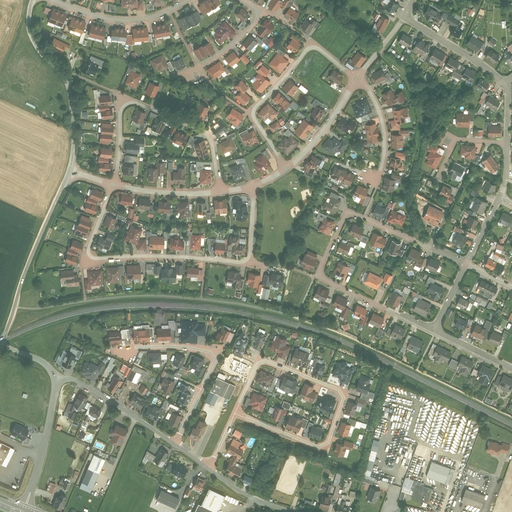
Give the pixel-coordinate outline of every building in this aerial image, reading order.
[(120,0),(121,7),(126,7),(126,8),(133,8),(132,7),(136,7),(136,11),(143,10),(143,2),(137,2),(137,0),(120,0)] [(206,0),(199,5),(200,6),(199,7),(204,15),(212,9),(206,0)] [(214,0),(206,0),(212,9),(212,10),(218,6),(214,0)] [(271,0),(268,6),(276,12),(281,5),(282,5),(281,7),(284,9),(290,0),(289,0),(285,0),(284,3),(283,2),(284,2),(281,0),(271,0)] [(394,12),(399,4),(392,0),(388,0),(388,1),(389,2),(386,7),(386,8),(392,11),(394,12)] [(291,6),(284,16),(293,23),(301,14),(291,6)] [(438,11),(429,6),(424,14),(427,15),(426,18),(426,19),(429,20),(430,20),(431,17),(434,19),(435,17),(437,13),(438,11)] [(50,16),(48,21),(62,26),(67,13),(53,8),(52,10),(50,16)] [(237,13),(235,15),(236,15),(243,22),(245,21),(249,16),(241,8),(241,9),(240,9),(236,13),(237,13)] [(441,15),(440,18),(453,26),(455,27),(457,28),(460,21),(455,18),(443,11),(441,15)] [(197,12),(188,17),(192,25),(193,26),(202,21),(197,12)] [(390,19),(382,14),(381,15),(379,20),(376,25),(378,26),(377,28),(383,31),(390,19)] [(187,15),(177,20),(183,30),(192,25),(188,17),(187,15)] [(72,17),(67,28),(70,29),(68,33),(73,35),(74,31),(82,34),(86,22),(72,17)] [(306,19),(301,27),(304,29),(303,31),(306,33),(307,31),(309,32),(314,24),(306,19)] [(275,27),(265,20),(260,26),(262,27),(257,33),(263,37),(268,31),(270,33),(275,27)] [(211,34),(220,43),(228,36),(231,39),(237,33),(225,21),(219,26),(219,27),(214,32),(214,31),(211,34)] [(248,23),(245,21),(243,22),(238,27),(241,30),(248,23)] [(167,23),(160,25),(162,36),(169,35),(167,23)] [(106,27),(91,24),(89,34),(86,33),(85,38),(88,39),(88,36),(89,36),(95,38),(96,38),(102,39),(103,40),(106,27)] [(160,25),(153,26),(155,38),(156,37),(157,40),(162,39),(162,36),(160,25)] [(461,32),(455,28),(455,27),(453,26),(453,27),(449,33),(458,38),(461,32)] [(114,29),(111,29),(111,40),(112,40),(117,40),(118,40),(126,40),(127,30),(123,30),(123,28),(114,27),(114,29)] [(135,29),(132,29),(133,39),(133,41),(135,41),(141,41),(144,40),(148,40),(148,35),(147,28),(144,28),(144,27),(135,28),(135,29)] [(250,36),(256,41),(258,37),(252,31),(249,35),(250,36)] [(404,33),(398,41),(407,47),(413,39),(404,33)] [(473,35),(466,44),(477,51),(483,43),(477,38),(473,35)] [(250,36),(243,44),(250,51),(251,50),(254,47),(258,43),(256,41),(250,36)] [(269,40),(266,43),(270,48),(276,41),(272,37),(269,40)] [(70,46),(53,38),(50,46),(62,52),(64,48),(68,50),(70,46)] [(292,40),(286,47),(289,49),(292,51),(295,53),(301,45),(298,43),(293,38),(292,40)] [(419,38),(413,49),(423,55),(430,45),(419,38)] [(491,38),(488,42),(493,46),(497,42),(491,38)] [(201,47),(206,54),(207,55),(214,51),(210,43),(209,42),(201,47)] [(194,50),(193,50),(193,51),(198,59),(206,54),(201,47),(201,46),(194,50)] [(397,57),(400,54),(391,47),(388,50),(397,57)] [(278,53),(283,57),(286,54),(279,48),(276,52),(278,53)] [(435,48),(429,57),(431,58),(440,63),(445,55),(435,48)] [(492,49),(486,56),(494,63),(500,56),(492,49)] [(367,58),(358,51),(352,60),(351,60),(356,64),(360,67),(367,58)] [(234,52),(225,59),(232,67),(240,60),(234,52)] [(280,74),(290,62),(283,57),(278,53),(269,64),(280,74)] [(163,54),(150,60),(154,70),(158,69),(159,72),(168,68),(169,67),(167,64),(163,54)] [(244,54),(239,58),(246,65),(250,61),(244,54)] [(91,57),(89,61),(93,63),(92,65),(98,68),(101,69),(104,62),(91,57)] [(181,57),(172,61),(177,70),(186,66),(181,57)] [(459,62),(451,57),(445,66),(453,71),(454,72),(456,67),(459,62)] [(261,59),(255,65),(258,69),(264,63),(261,59)] [(354,67),(356,64),(351,60),(352,60),(350,59),(347,63),(354,67)] [(89,61),(86,60),(81,71),(88,74),(89,72),(91,72),(94,74),(95,74),(98,68),(92,65),(93,63),(89,61)] [(220,62),(207,71),(213,80),(225,72),(226,71),(220,62)] [(262,75),(262,74),(265,77),(271,72),(263,64),(257,71),(259,73),(259,72),(262,75)] [(127,73),(129,74),(130,70),(135,72),(137,68),(130,65),(127,73)] [(464,72),(456,67),(454,72),(453,71),(451,75),(460,80),(462,77),(461,76),(464,72)] [(467,67),(464,72),(461,76),(462,77),(471,82),(476,73),(467,67)] [(382,69),(372,75),(377,84),(385,79),(387,78),(385,75),(382,69)] [(135,72),(130,70),(129,74),(125,84),(136,88),(141,75),(135,72)] [(334,71),(329,77),(332,79),(330,82),(332,84),(334,85),(336,82),(338,84),(339,84),(343,78),(341,76),(342,74),(337,71),(336,72),(334,71)] [(252,84),(261,93),(271,83),(265,77),(262,74),(262,75),(259,72),(255,77),(257,79),(255,82),(252,84)] [(481,77),(475,86),(484,92),(490,83),(481,77)] [(239,92),(235,96),(243,105),(251,98),(245,92),(249,88),(241,80),(234,87),(239,92)] [(290,80),(283,88),(291,95),(299,87),(290,80)] [(150,82),(145,93),(155,97),(157,90),(159,86),(157,85),(150,82)] [(382,99),(382,101),(383,103),(386,104),(387,103),(389,107),(399,101),(397,99),(396,96),(391,89),(382,94),(384,98),(382,99)] [(401,102),(405,100),(400,91),(396,94),(397,95),(396,96),(397,99),(399,98),(401,102)] [(284,99),(279,93),(273,99),(279,105),(284,99)] [(110,95),(99,96),(100,104),(100,105),(108,104),(111,104),(110,95)] [(487,101),(485,104),(496,110),(501,102),(491,95),(487,101)] [(352,107),(357,118),(360,117),(368,114),(373,111),(367,98),(355,103),(356,105),(352,107)] [(290,104),(284,99),(279,105),(278,105),(284,111),(290,104)] [(317,105),(321,108),(324,104),(316,99),(311,105),(315,107),(317,105)] [(203,122),(210,108),(201,103),(193,117),(203,122)] [(278,113),(268,103),(261,110),(257,114),(264,121),(268,117),(272,120),(278,113)] [(109,110),(108,104),(100,105),(100,104),(98,104),(99,108),(99,112),(101,112),(101,111),(109,110)] [(319,120),(325,111),(321,108),(317,105),(315,107),(310,114),(319,120)] [(244,116),(232,108),(227,117),(230,119),(228,121),(233,124),(237,126),(240,122),(244,116)] [(395,120),(389,121),(390,130),(401,129),(400,123),(407,122),(406,117),(409,116),(408,108),(393,110),(395,120)] [(109,110),(101,111),(101,112),(102,119),(113,118),(112,109),(109,110)] [(146,113),(136,109),(131,120),(133,120),(141,124),(142,120),(146,113)] [(457,113),(457,127),(470,127),(470,113),(469,113),(465,113),(457,113)] [(368,114),(360,117),(362,122),(370,120),(368,114)] [(164,120),(156,117),(151,129),(152,129),(159,132),(159,131),(160,131),(163,124),(163,123),(164,120)] [(304,119),(295,131),(305,139),(314,126),(304,119)] [(343,119),(337,127),(345,132),(348,129),(351,125),(351,124),(343,119)] [(228,130),(219,120),(210,127),(218,137),(223,132),(225,133),(228,130)] [(277,121),(269,127),(273,133),(282,127),(277,121)] [(371,123),(365,124),(365,125),(365,127),(367,140),(368,143),(379,141),(378,135),(379,135),(378,129),(377,129),(376,122),(371,123)] [(101,132),(101,134),(112,135),(113,127),(110,127),(110,124),(101,124),(101,127),(101,132)] [(177,126),(172,124),(168,133),(173,135),(177,126)] [(489,131),(489,137),(502,137),(502,126),(491,126),(489,126),(489,131)] [(176,130),(171,141),(175,143),(179,145),(183,147),(188,135),(176,130)] [(248,133),(240,136),(241,137),(245,146),(249,144),(250,147),(260,143),(254,130),(248,133)] [(112,135),(101,134),(100,134),(99,139),(99,144),(108,144),(109,142),(112,142),(112,135)] [(399,134),(392,135),(392,148),(403,148),(403,134),(399,134)] [(285,137),(277,145),(288,156),(300,144),(293,137),(291,135),(290,137),(287,139),(285,137)] [(126,142),(125,153),(138,154),(139,145),(144,145),(144,138),(135,138),(135,142),(126,142)] [(228,139),(218,144),(223,154),(224,154),(229,151),(236,148),(232,139),(231,138),(228,139)] [(329,139),(322,147),(334,156),(334,155),(338,150),(341,152),(342,153),(348,145),(342,140),(340,143),(334,138),(331,141),(329,139)] [(204,139),(193,143),(196,152),(197,156),(199,159),(209,156),(204,139)] [(436,169),(443,156),(443,155),(437,152),(439,148),(431,143),(427,150),(430,152),(426,158),(428,159),(427,162),(428,163),(427,164),(436,169)] [(477,146),(461,145),(461,154),(465,155),(465,158),(476,159),(477,146)] [(439,147),(439,148),(437,152),(443,155),(445,150),(439,147)] [(111,149),(100,149),(100,156),(99,158),(108,158),(111,158),(111,149)] [(263,153),(268,160),(271,157),(266,150),(262,153),(262,154),(263,153)] [(268,160),(263,153),(262,154),(255,159),(257,162),(254,164),(260,173),(272,166),(268,160)] [(500,166),(491,154),(483,161),(492,172),(500,166)] [(309,162),(307,161),(303,169),(310,173),(314,166),(317,168),(321,159),(316,157),(313,155),(309,162)] [(108,164),(108,158),(99,158),(100,156),(98,156),(97,165),(99,165),(99,163),(108,164)] [(401,158),(391,157),(389,168),(400,170),(401,158)] [(241,162),(243,168),(248,166),(244,158),(238,159),(235,160),(237,164),(241,162)] [(124,162),(123,162),(122,175),(133,176),(134,163),(133,163),(124,162)] [(153,182),(154,181),(158,181),(158,172),(164,173),(164,162),(156,162),(156,168),(148,168),(147,180),(149,182),(153,182)] [(237,164),(229,167),(234,181),(246,177),(243,168),(241,162),(237,164)] [(108,164),(99,163),(99,165),(99,172),(110,172),(110,164),(108,164)] [(464,169),(453,163),(448,173),(453,176),(454,174),(458,175),(460,177),(463,171),(464,169)] [(340,167),(339,168),(336,166),(330,177),(332,178),(337,180),(341,182),(350,186),(355,175),(351,173),(349,172),(348,172),(342,169),(340,167)] [(173,172),(172,183),(176,183),(177,184),(180,184),(181,183),(185,183),(185,168),(178,167),(177,172),(173,172)] [(203,170),(200,169),(200,171),(200,177),(199,183),(210,184),(211,170),(203,170)] [(466,172),(463,171),(460,177),(458,175),(455,180),(460,182),(466,172)] [(396,180),(385,177),(382,189),(393,192),(396,180)] [(497,185),(488,180),(484,188),(493,192),(497,185)] [(370,190),(358,185),(353,197),(355,201),(363,205),(367,195),(370,190)] [(452,190),(443,186),(439,194),(446,198),(445,201),(446,201),(451,204),(454,198),(450,196),(452,190)] [(103,193),(93,189),(90,196),(89,197),(97,200),(100,201),(103,193)] [(95,206),(97,200),(89,197),(90,196),(88,195),(85,203),(87,204),(87,202),(95,206)] [(133,197),(122,195),(120,204),(130,206),(131,206),(131,205),(133,197)] [(371,197),(367,195),(363,205),(366,207),(371,197)] [(325,201),(322,208),(335,214),(341,201),(338,199),(332,197),(331,197),(331,199),(329,203),(326,202),(325,201)] [(481,199),(477,197),(472,208),(482,213),(488,202),(481,199)] [(151,200),(139,198),(138,209),(148,210),(150,210),(150,207),(151,200)] [(226,199),(214,200),(214,209),(215,213),(215,214),(227,213),(226,199)] [(243,201),(233,200),(233,208),(237,208),(236,219),(247,219),(247,206),(243,206),(243,201)] [(170,202),(158,201),(157,212),(158,213),(164,213),(167,213),(169,213),(169,212),(170,202)] [(95,206),(87,202),(87,204),(84,210),(94,215),(98,207),(95,206)] [(189,202),(175,202),(176,213),(179,213),(179,217),(189,217),(190,217),(189,214),(189,202)] [(206,202),(197,202),(197,215),(206,214),(206,202)] [(430,205),(423,219),(425,220),(437,226),(444,212),(435,208),(430,205)] [(377,206),(372,215),(382,219),(386,210),(377,206)] [(400,210),(397,212),(393,210),(392,210),(387,221),(393,224),(394,222),(402,226),(406,216),(405,216),(404,212),(400,210)] [(316,218),(322,221),(324,217),(326,218),(327,215),(319,212),(318,214),(316,218)] [(511,215),(504,212),(501,217),(498,222),(509,227),(511,222),(511,221),(511,215)] [(81,216),(77,225),(88,229),(91,223),(88,222),(89,219),(81,216)] [(116,219),(107,216),(103,225),(112,228),(116,219)] [(322,221),(318,231),(329,236),(335,222),(326,218),(324,217),(322,221)] [(479,221),(470,217),(466,226),(475,230),(479,221)] [(365,229),(354,224),(351,230),(350,234),(349,235),(360,240),(365,229)] [(88,229),(77,225),(74,234),(82,238),(83,235),(85,236),(88,229)] [(123,240),(136,245),(139,239),(143,230),(131,225),(128,232),(127,231),(123,240)] [(457,233),(453,243),(463,248),(468,237),(461,234),(458,232),(457,233)] [(383,237),(374,233),(369,244),(378,248),(378,247),(383,249),(388,240),(382,237),(383,237)] [(106,239),(112,242),(115,237),(108,234),(106,239)] [(200,250),(201,236),(192,235),(191,235),(190,241),(189,249),(200,250)] [(149,244),(149,249),(164,250),(164,249),(164,240),(164,238),(164,236),(157,236),(150,236),(149,244)] [(238,237),(229,236),(228,245),(232,246),(231,254),(244,256),(246,245),(237,243),(238,237)] [(369,239),(363,236),(361,242),(366,245),(369,239)] [(99,237),(96,245),(108,250),(112,242),(106,239),(99,237)] [(171,247),(171,249),(183,250),(184,243),(181,242),(181,241),(178,241),(178,237),(175,237),(175,238),(170,238),(169,247),(171,247)] [(136,245),(137,250),(146,250),(146,244),(146,239),(139,239),(136,245)] [(83,244),(73,240),(70,247),(70,248),(77,251),(80,252),(83,244)] [(402,245),(392,241),(388,252),(393,254),(396,256),(397,256),(398,256),(401,257),(405,250),(401,249),(402,245)] [(224,243),(215,242),(214,254),(223,255),(224,243)] [(341,243),(338,250),(348,255),(351,248),(348,246),(341,243)] [(75,257),(77,251),(70,248),(70,247),(69,247),(65,254),(67,255),(67,254),(75,257)] [(422,254),(412,249),(406,259),(415,264),(414,265),(420,268),(424,262),(419,260),(422,254)] [(496,251),(494,255),(499,258),(502,259),(504,260),(506,256),(501,253),(496,251)] [(75,257),(67,254),(67,255),(66,258),(64,262),(74,266),(78,258),(75,257)] [(301,265),(300,266),(313,271),(318,260),(316,259),(307,255),(306,254),(303,261),(301,265)] [(441,263),(431,258),(426,268),(436,273),(441,263)] [(492,259),(489,258),(485,266),(502,273),(505,266),(500,263),(497,262),(492,259)] [(339,262),(334,272),(337,273),(343,276),(345,277),(350,267),(339,262)] [(140,266),(127,266),(127,275),(127,280),(141,279),(141,276),(140,266)] [(119,267),(106,268),(107,284),(118,283),(118,277),(118,276),(119,276),(119,267)] [(199,268),(187,267),(186,277),(187,277),(187,278),(191,278),(191,277),(198,277),(198,272),(199,268)] [(176,274),(176,269),(171,269),(171,268),(164,268),(164,269),(161,269),(161,274),(161,281),(166,281),(166,283),(172,283),(172,282),(176,282),(176,274)] [(73,271),(61,272),(62,282),(66,282),(66,277),(73,276),(73,271)] [(102,271),(88,272),(88,281),(84,281),(85,290),(91,290),(91,286),(103,285),(102,271)] [(231,272),(228,272),(226,282),(227,282),(232,283),(232,286),(232,287),(237,288),(238,284),(239,284),(241,274),(237,273),(237,272),(231,271),(231,272)] [(370,272),(364,283),(377,289),(382,278),(370,272)] [(394,276),(386,272),(382,281),(390,284),(394,276)] [(261,276),(250,274),(248,284),(250,284),(249,286),(256,288),(258,288),(259,284),(261,276)] [(272,277),(271,285),(282,287),(284,276),(273,274),(272,277)] [(73,276),(66,277),(66,282),(67,287),(79,286),(78,276),(73,276)] [(271,285),(272,277),(265,276),(263,285),(271,287),(271,285)] [(430,287),(432,282),(434,283),(436,280),(429,277),(425,285),(430,287)] [(482,280),(478,288),(481,289),(486,292),(494,296),(498,288),(482,280)] [(434,283),(432,282),(430,287),(428,291),(432,293),(430,297),(438,301),(444,288),(434,283)] [(261,298),(268,300),(271,290),(264,288),(261,298)] [(318,288),(314,296),(315,297),(320,299),(323,301),(325,301),(327,297),(329,293),(318,288)] [(402,296),(393,291),(388,302),(397,307),(402,296)] [(337,296),(333,305),(336,307),(343,310),(345,307),(347,301),(337,296)] [(461,297),(457,305),(466,309),(467,307),(469,303),(470,302),(461,297)] [(426,317),(432,304),(422,299),(419,298),(417,303),(413,311),(426,317)] [(368,309),(358,304),(353,314),(362,318),(359,323),(364,325),(368,317),(365,315),(368,309)] [(349,309),(345,307),(343,310),(342,313),(340,315),(345,318),(349,309)] [(374,312),(368,322),(380,328),(385,318),(374,312)] [(459,317),(455,326),(465,330),(468,323),(469,321),(459,317)] [(198,321),(181,320),(180,342),(197,343),(197,335),(206,335),(206,324),(198,323),(198,321)] [(487,320),(484,327),(490,330),(493,323),(487,320)] [(477,323),(471,334),(482,340),(488,329),(484,327),(477,323)] [(134,329),(133,329),(133,337),(134,341),(149,341),(149,337),(153,336),(153,327),(149,327),(149,324),(141,325),(141,329),(138,329),(134,329)] [(157,328),(157,340),(171,340),(171,330),(171,328),(169,328),(169,325),(162,325),(162,328),(157,328)] [(406,329),(396,325),(393,331),(391,336),(401,340),(406,329)] [(229,333),(230,331),(222,327),(220,332),(218,331),(215,337),(219,339),(219,338),(226,341),(229,333)] [(120,329),(121,335),(121,338),(130,337),(129,328),(120,329)] [(268,332),(260,328),(259,331),(258,331),(253,342),(254,343),(252,347),(260,351),(262,346),(263,347),(268,335),(267,335),(268,332)] [(384,331),(379,328),(375,336),(380,339),(384,331)] [(118,331),(109,332),(111,344),(113,343),(113,344),(119,343),(122,342),(121,338),(121,335),(119,335),(118,331)] [(492,333),(488,341),(499,346),(502,337),(492,333)] [(247,339),(239,335),(234,345),(236,345),(234,351),(241,355),(245,347),(244,347),(247,339)] [(273,339),(269,349),(277,352),(279,352),(277,356),(285,359),(290,347),(285,345),(287,339),(277,335),(275,340),(273,339)] [(424,341),(413,336),(407,347),(418,353),(424,341)] [(429,353),(433,355),(438,345),(434,343),(429,353)] [(452,352),(438,345),(433,355),(436,356),(434,361),(440,364),(443,360),(447,362),(452,352)] [(291,361),(291,362),(304,367),(307,360),(310,353),(296,348),(294,353),(291,361)] [(71,349),(68,354),(75,357),(74,358),(78,360),(81,352),(78,351),(78,352),(71,349)] [(66,353),(61,366),(70,369),(74,358),(75,357),(68,354),(66,353)] [(161,353),(148,354),(148,364),(161,364),(161,353)] [(186,358),(177,353),(172,363),(181,368),(182,365),(186,358)] [(204,361),(194,356),(190,366),(197,369),(200,371),(201,367),(204,361)] [(474,362),(463,356),(460,363),(458,366),(461,367),(459,372),(467,376),(474,362)] [(324,361),(314,357),(312,362),(313,362),(312,366),(315,367),(312,373),(321,376),(325,366),(322,365),(324,361)] [(229,369),(243,376),(250,362),(241,358),(240,361),(234,358),(229,369)] [(456,370),(458,366),(460,363),(452,359),(449,366),(456,370)] [(89,365),(85,363),(80,373),(84,375),(83,376),(93,381),(97,371),(101,373),(106,364),(100,361),(98,366),(90,362),(89,365)] [(114,367),(115,365),(112,363),(110,361),(106,368),(110,371),(114,367)] [(354,367),(337,361),(332,375),(341,378),(340,381),(348,384),(354,367)] [(122,374),(127,376),(131,368),(129,367),(130,366),(127,364),(122,374)] [(495,370),(482,364),(479,371),(478,375),(480,376),(478,381),(488,385),(495,370)] [(143,370),(134,365),(126,378),(137,384),(140,378),(142,374),(141,374),(143,370)] [(201,367),(200,371),(197,369),(195,374),(201,377),(205,369),(201,367)] [(478,375),(479,371),(474,368),(471,375),(476,377),(478,375)] [(149,373),(143,370),(141,374),(142,374),(140,378),(145,381),(149,373)] [(276,376),(261,370),(256,382),(270,388),(271,388),(273,383),(276,376)] [(164,377),(172,380),(174,375),(166,371),(164,377)] [(216,377),(224,380),(226,376),(219,372),(216,377)] [(511,387),(511,378),(504,374),(503,377),(499,385),(503,387),(502,389),(509,392),(509,390),(510,391),(511,387)] [(361,375),(356,390),(363,392),(368,394),(368,393),(371,383),(369,382),(370,378),(361,375)] [(499,385),(503,377),(498,375),(494,384),(498,386),(499,385)] [(121,381),(115,376),(110,383),(107,388),(113,393),(121,381)] [(298,382),(285,376),(283,381),(280,386),(279,388),(293,394),(298,382)] [(170,393),(175,382),(172,380),(164,377),(161,383),(160,384),(162,385),(160,389),(170,393)] [(224,380),(216,377),(210,391),(214,393),(219,395),(223,397),(229,383),(224,380)] [(236,386),(229,383),(223,397),(229,400),(236,386)] [(305,383),(299,396),(302,398),(307,400),(313,402),(317,393),(312,391),(313,387),(305,383)] [(148,388),(143,385),(139,391),(144,394),(148,388)] [(209,404),(214,393),(210,391),(205,402),(209,404)] [(191,395),(183,392),(181,397),(179,401),(186,405),(191,395)] [(262,411),(267,398),(264,396),(264,395),(259,393),(259,394),(254,392),(251,399),(249,404),(250,404),(253,405),(252,407),(262,411)] [(368,394),(363,392),(361,398),(367,400),(369,401),(371,394),(368,393),(368,394)] [(214,393),(209,404),(214,406),(219,395),(214,393)] [(81,412),(88,399),(79,394),(73,405),(74,406),(73,406),(75,407),(74,408),(81,412)] [(134,394),(129,402),(140,409),(145,400),(134,394)] [(335,400),(325,395),(323,400),(318,398),(315,405),(331,411),(335,400)] [(365,408),(367,400),(361,398),(358,397),(355,403),(349,401),(345,412),(348,413),(349,415),(353,416),(353,415),(355,415),(357,410),(358,406),(361,407),(365,408)] [(284,401),(282,407),(290,410),(292,404),(284,401)] [(73,405),(69,403),(64,414),(68,417),(67,419),(72,421),(76,413),(73,412),(74,408),(75,407),(73,406),(74,406),(73,405)] [(88,417),(89,414),(91,411),(91,410),(93,406),(90,405),(85,415),(88,417)] [(286,409),(276,405),(275,408),(273,414),(271,417),(281,421),(286,409)] [(146,412),(144,416),(156,421),(160,412),(161,409),(154,406),(153,409),(148,407),(146,412)] [(91,411),(89,414),(97,419),(100,412),(93,408),(91,411)] [(176,414),(172,412),(171,415),(168,420),(167,423),(176,428),(182,417),(176,414)] [(288,418),(285,427),(299,432),(301,427),(302,423),(301,422),(302,419),(293,415),(292,419),(288,418)] [(349,418),(347,423),(354,426),(355,426),(357,421),(349,418)] [(193,428),(188,437),(197,441),(206,424),(199,420),(195,429),(193,428)] [(306,429),(310,431),(313,425),(313,426),(314,423),(309,421),(306,429)] [(347,423),(342,421),(338,433),(347,436),(347,435),(351,436),(354,426),(347,423)] [(10,434),(24,440),(25,438),(29,430),(15,424),(10,434)] [(127,430),(116,425),(111,435),(113,436),(110,441),(120,446),(127,430)] [(310,431),(309,435),(319,439),(323,429),(313,426),(313,425),(310,431)] [(238,432),(234,438),(243,443),(247,437),(245,435),(246,434),(243,433),(243,434),(238,432)] [(30,440),(25,438),(24,440),(22,444),(28,446),(30,440)] [(489,445),(486,451),(498,456),(500,451),(508,454),(511,446),(503,442),(502,444),(493,441),(493,439),(490,438),(489,441),(491,441),(489,445)] [(231,444),(238,448),(241,443),(234,439),(231,444)] [(344,445),(337,442),(333,453),(344,457),(347,448),(352,450),(355,443),(345,440),(344,445)] [(1,443),(0,444),(0,464),(6,468),(15,450),(1,443)] [(233,456),(224,472),(236,479),(242,469),(241,469),(237,467),(234,465),(238,458),(239,459),(243,451),(238,448),(231,444),(226,452),(233,456)] [(152,461),(162,468),(164,464),(163,462),(169,454),(161,449),(155,457),(152,461)] [(374,461),(377,452),(371,450),(368,459),(374,461)] [(152,461),(155,457),(148,452),(146,453),(144,459),(146,461),(147,459),(152,463),(152,461)] [(104,459),(93,454),(81,483),(92,488),(104,459)] [(445,466),(432,461),(426,477),(446,484),(451,468),(445,466)] [(176,463),(171,473),(182,478),(187,468),(176,463)] [(445,466),(451,468),(446,484),(449,485),(456,467),(446,464),(445,466)] [(331,475),(333,469),(326,466),(324,473),(331,475)] [(403,487),(410,490),(414,480),(406,477),(402,487),(403,487)] [(198,478),(193,487),(201,491),(206,481),(198,478)] [(413,495),(412,498),(427,503),(433,489),(423,486),(424,483),(418,481),(414,491),(413,495)] [(56,485),(50,482),(47,491),(53,494),(56,485)] [(333,485),(327,483),(326,487),(323,486),(322,490),(330,492),(332,485),(333,485)] [(351,487),(349,497),(355,498),(357,489),(351,487)] [(375,501),(379,490),(372,487),(372,489),(370,488),(367,495),(369,495),(368,498),(375,501)] [(486,495),(466,488),(462,501),(481,508),(486,495)] [(209,489),(201,506),(214,511),(217,511),(225,496),(209,489)] [(180,499),(161,490),(156,501),(175,510),(180,499)] [(57,497),(53,507),(60,510),(66,497),(61,495),(60,498),(57,497)] [(321,496),(319,508),(329,510),(331,498),(329,498),(329,497),(324,496),(324,497),(321,496)] [(338,500),(335,511),(348,511),(351,502),(346,501),(339,500),(338,500)]
